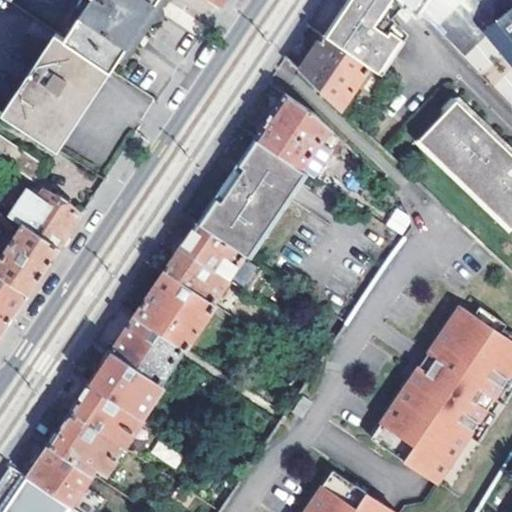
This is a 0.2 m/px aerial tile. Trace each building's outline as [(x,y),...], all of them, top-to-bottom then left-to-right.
[(160,0),(92,0),(65,40),(113,72),(157,6),(160,0)] [(206,0),(220,9),(224,3),(226,0),(206,0)] [(393,19),(407,1),(406,0),(348,0),(324,37),(371,67),(382,75),(406,41),(391,29),(397,21),(393,19)] [(406,0),(407,1),(413,7),(419,13),(427,0),(406,0)] [(511,6),(483,31),(511,65),(511,6)] [(2,114),(60,152),(76,128),(92,104),(113,72),(65,40),(57,34),(2,114)] [(324,37),(301,71),(342,111),(371,67),(324,37)] [(314,111),(286,93),(255,139),(302,170),(320,143),(330,128),(314,111)] [(445,114),(418,141),(508,231),(511,227),(511,149),(462,98),(452,99),(444,106),(445,114)] [(0,137),(0,159),(39,185),(50,168),(1,136),(0,137)] [(255,139),(239,163),(292,200),(309,175),(302,170),(255,139)] [(309,175),(312,177),(330,151),(320,143),(302,170),(309,175)] [(244,257),(251,261),(292,200),(239,163),(197,225),(244,257)] [(31,191),(13,217),(18,220),(59,248),(82,214),(48,192),(43,199),(31,191)] [(0,273),(29,292),(40,277),(47,266),(59,248),(18,220),(14,226),(20,231),(8,251),(0,245),(0,273)] [(181,248),(229,280),(244,257),(197,225),(181,248)] [(165,272),(213,304),(229,280),(181,248),(165,272)] [(233,277),(244,286),(257,269),(246,261),(233,277)] [(216,306),(213,304),(165,272),(136,315),(183,348),(188,351),(216,306)] [(24,300),(29,292),(0,273),(0,336),(1,334),(24,300)] [(396,424),(381,446),(427,477),(442,455),(452,462),(469,436),(511,373),(511,334),(504,329),(501,334),(474,316),(461,306),(437,342),(444,347),(434,362),(427,373),(419,368),(386,417),(396,424)] [(480,307),(474,316),(501,334),(504,329),(507,325),(480,307)] [(136,315),(111,351),(159,384),(183,348),(136,315)] [(437,342),(419,368),(427,373),(434,362),(444,347),(437,342)] [(143,417),(163,386),(159,384),(111,351),(90,383),(141,416),(143,417)] [(511,373),(469,436),(478,443),(497,416),(493,414),(501,403),(504,405),(511,392),(511,373)] [(70,412),(120,445),(125,448),(137,432),(134,428),(141,416),(90,383),(70,412)] [(303,396),(292,411),(301,417),(312,402),(303,396)] [(48,445),(93,475),(95,471),(105,477),(117,459),(113,456),(120,445),(70,412),(48,445)] [(386,417),(371,439),(381,446),(396,424),(386,417)] [(157,441),(150,453),(175,466),(182,454),(157,441)] [(48,445),(27,476),(72,506),(93,475),(48,445)] [(442,455),(427,477),(437,484),(452,462),(442,455)] [(0,511),(68,511),(72,506),(27,476),(11,465),(0,481),(0,511)] [(333,470),(318,492),(329,499),(343,477),(333,470)] [(385,511),(389,508),(343,477),(329,499),(318,492),(304,511),(385,511)]
